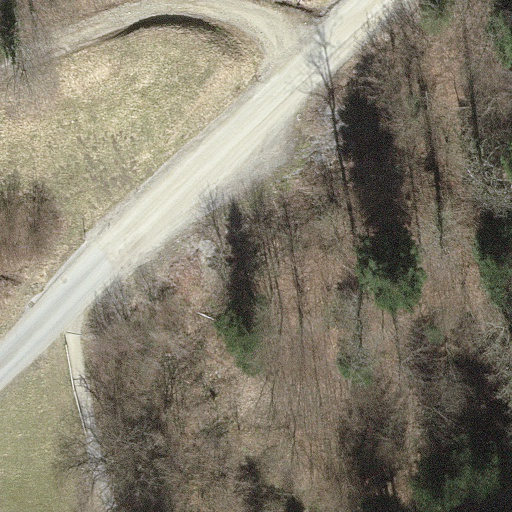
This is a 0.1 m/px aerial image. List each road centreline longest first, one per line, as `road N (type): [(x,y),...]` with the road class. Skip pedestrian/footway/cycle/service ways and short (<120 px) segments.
road 1 (unclassified): [(0,371),(378,0)]
road 2 (track): [(314,59),(229,13),(173,6),(83,31),(0,74)]
